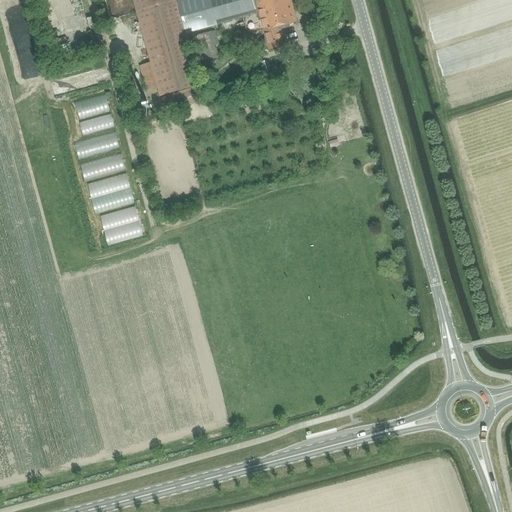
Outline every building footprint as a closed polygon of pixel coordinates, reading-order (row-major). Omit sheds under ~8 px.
[(133,0),(138,14),(139,14),(178,3),(178,1),(183,0),(133,0)] [(178,3),(179,5),(186,33),(244,17),(258,13),(256,7),(253,8),(250,0),(183,0),(178,1),(178,3)] [(290,0),(254,0),(256,7),(258,13),(244,17),(247,30),(253,33),(263,30),(264,33),(265,33),(266,39),(263,40),(261,41),(261,43),(262,47),(263,49),(265,49),(269,48),(269,49),(285,45),(280,26),(297,22),(290,0)] [(178,3),(139,14),(160,95),(200,84),(187,36),(179,5),(178,3)] [(257,79),(269,76),(265,61),(253,64),(257,79)] [(74,78),(65,81),(69,90),(77,87),(74,78)] [(164,113),(204,100),(199,85),(159,98),(164,113)] [(108,95),(74,102),(77,117),(95,113),(94,110),(110,106),(108,95)] [(79,122),(80,131),(113,127),(112,118),(79,122)] [(109,143),(116,141),(114,133),(107,135),(109,143)] [(337,139),(328,142),(329,148),(339,145),(337,139)]
